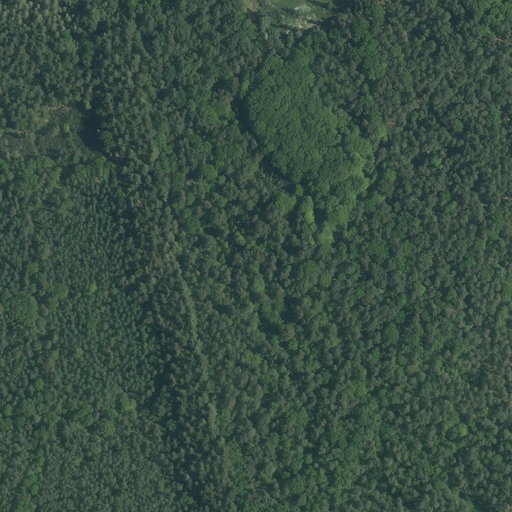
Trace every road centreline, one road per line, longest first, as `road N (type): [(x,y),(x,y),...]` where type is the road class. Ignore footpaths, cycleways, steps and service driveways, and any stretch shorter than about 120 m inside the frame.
road 1 (track): [(82,0),(198,511)]
road 2 (track): [(327,511),(409,381),(511,294)]
road 3 (track): [(173,406),(0,422)]
